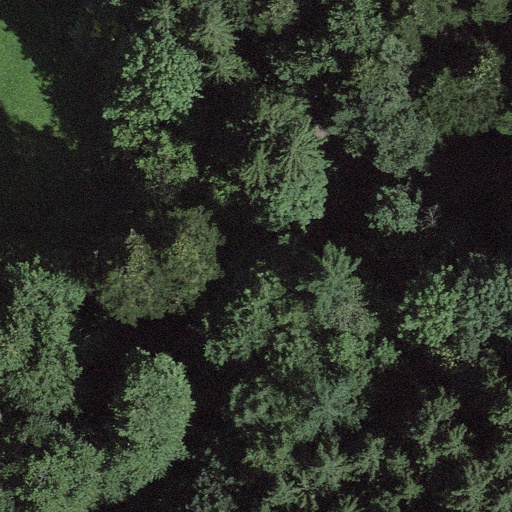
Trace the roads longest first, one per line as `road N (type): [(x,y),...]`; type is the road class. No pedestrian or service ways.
road 1 (track): [(397,174),(274,282),(0,459)]
road 2 (track): [(232,0),(360,152),(397,174),(434,177),(511,162)]
